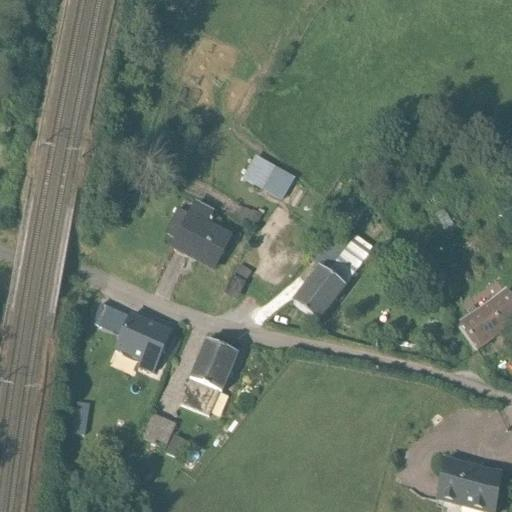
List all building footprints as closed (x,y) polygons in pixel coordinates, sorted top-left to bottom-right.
[(295,186),(254,162),(241,185),(281,208),(295,186)] [(213,218),(193,209),(187,220),(174,246),(169,256),(212,279),(230,242),(208,230),(213,218)] [(174,246),(187,220),(175,214),(162,240),(174,246)] [(332,277),(349,253),(334,241),(316,265),(332,277)] [(332,277),(327,283),(344,296),(368,264),(351,251),(349,253),(332,277)] [(327,283),(317,276),(290,311),(317,332),(344,296),(327,283)] [(511,329),(511,305),(504,296),(457,331),(476,356),(511,329)] [(174,336),(130,316),(114,352),(157,372),(174,336)] [(190,382),(223,395),(237,361),(204,347),(199,359),(190,382)] [(219,400),(189,388),(179,412),(209,424),(219,400)] [(88,409),(77,407),(73,437),(84,438),(88,409)] [(173,429),(152,421),(145,441),(166,448),(173,429)] [(182,467),(192,449),(175,440),(165,457),(182,467)] [(494,511),(500,476),(441,467),(434,510),(443,511),(494,511)]
